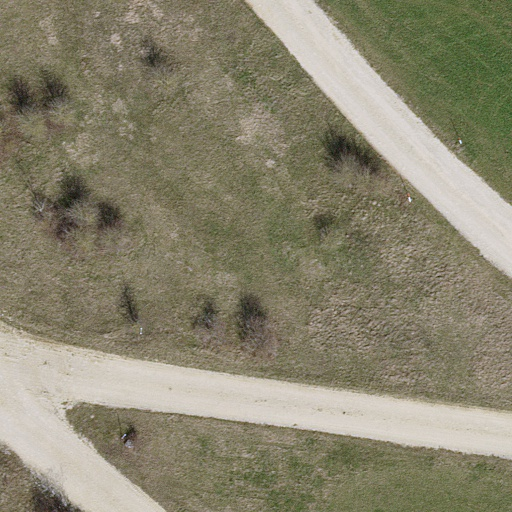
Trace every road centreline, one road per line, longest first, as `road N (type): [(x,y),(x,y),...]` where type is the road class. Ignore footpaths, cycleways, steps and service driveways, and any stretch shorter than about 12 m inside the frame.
road 1 (track): [(0,374),(511,435)]
road 2 (track): [(511,242),(326,61),(276,0)]
road 3 (track): [(14,376),(52,454),(118,511)]
